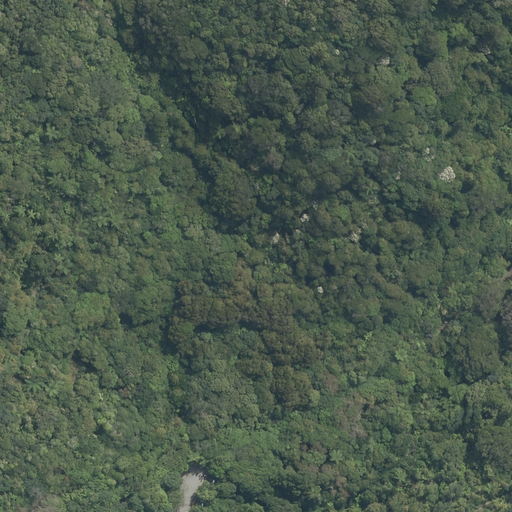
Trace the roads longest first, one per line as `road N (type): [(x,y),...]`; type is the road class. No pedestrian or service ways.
road 1 (track): [(191,461),(124,384),(113,393),(103,372),(112,298),(167,212),(186,203),(176,181),(150,180),(115,215),(57,250),(45,272),(39,341),(62,413),(30,511)]
road 2 (track): [(272,511),(334,477),(359,459),(371,434),(395,424),(411,402),(396,355)]
road 3 (track): [(443,333),(438,326),(475,268),(478,232),(511,204)]
road 4 (track): [(225,430),(191,461),(94,511)]
